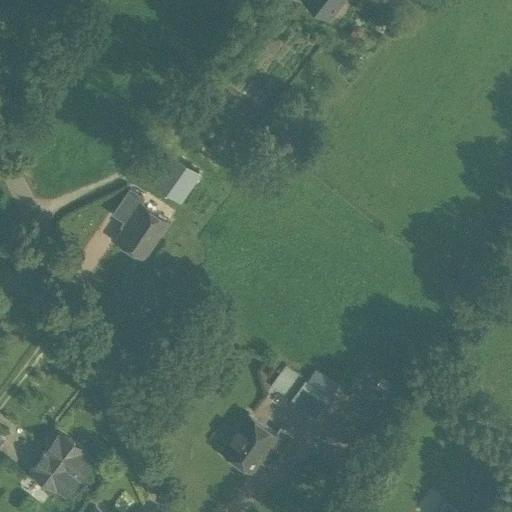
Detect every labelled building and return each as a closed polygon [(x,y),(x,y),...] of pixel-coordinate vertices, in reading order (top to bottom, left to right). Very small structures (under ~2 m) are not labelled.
[(308,0),(328,15),(330,17),(342,0),(308,0)] [(363,33),(355,27),(347,38),(354,44),(363,33)] [(154,180),(181,199),(199,171),(172,153),(154,180)] [(113,213),(127,222),(115,238),(123,243),(121,247),(137,258),(139,254),(144,258),(169,221),(141,202),(144,197),(130,188),(113,213)] [(317,417),(331,397),(285,364),(271,385),(317,417)] [(372,394),(360,410),(375,421),(387,404),(372,394)] [(276,432),(248,412),(222,449),(224,450),(222,454),(234,462),(236,459),(251,470),(265,451),(277,459),(293,436),(280,427),(276,432)] [(49,445),(29,469),(55,489),(56,490),(57,489),(66,496),(95,458),(86,451),(87,449),(68,435),(60,429),(58,432),(50,443),(49,445)]
